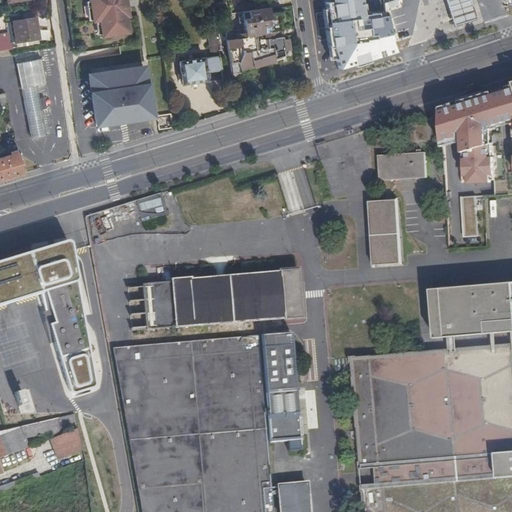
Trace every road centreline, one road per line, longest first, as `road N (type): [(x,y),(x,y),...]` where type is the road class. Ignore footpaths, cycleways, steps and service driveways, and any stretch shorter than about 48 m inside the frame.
road 1 (primary): [(0,224),(511,67)]
road 2 (primary): [(319,106),(81,179)]
road 3 (primary): [(511,44),(319,106)]
road 4 (unclassified): [(54,0),(81,179)]
